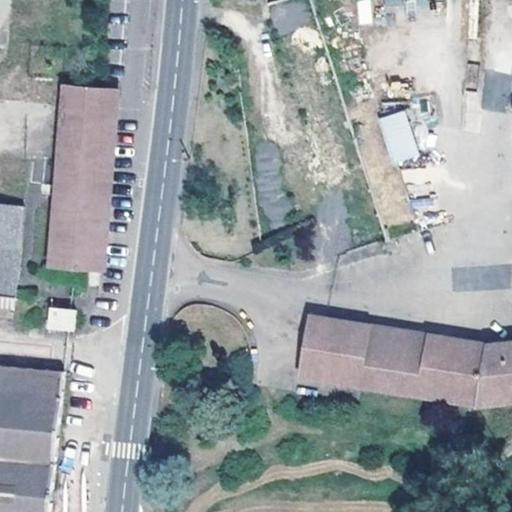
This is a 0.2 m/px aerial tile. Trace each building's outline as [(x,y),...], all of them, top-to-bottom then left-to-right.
[(341,256),(386,243),(309,0),(280,0),(263,5),(341,256)] [(47,265),(71,267),(95,269),(106,160),(111,90),(90,88),(63,86),(51,222),(47,265)] [(392,165),(419,157),(405,109),(378,118),(392,165)] [(0,314),(10,316),(20,206),(0,203),(0,314)] [(47,327),(66,329),(71,329),(73,310),(68,310),(48,308),(47,327)] [(511,338),(491,342),(308,314),(297,375),(475,404),(511,399),(511,338)] [(0,511),(48,511),(62,370),(0,364),(0,511)]
